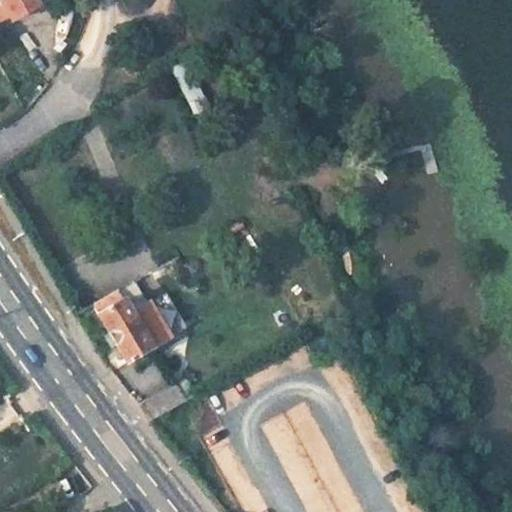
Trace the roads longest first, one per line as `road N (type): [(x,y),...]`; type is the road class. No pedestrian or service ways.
road 1 (primary): [(185,511),(62,353),(0,256)]
road 2 (primary): [(0,322),(142,511)]
road 3 (residential): [(0,149),(47,113),(85,65),(103,20),(101,0)]
